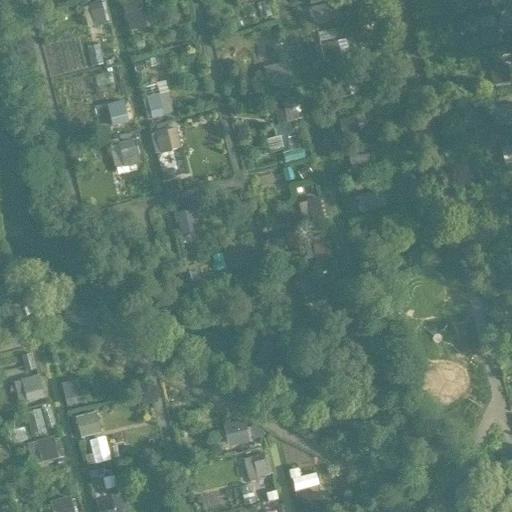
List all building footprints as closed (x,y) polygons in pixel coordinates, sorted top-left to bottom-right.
[(145,28),(137,0),(127,0),(122,2),(130,32),(145,28)] [(492,4),(490,0),(472,0),(475,8),(492,4)] [(105,25),(100,2),(88,5),(94,28),(105,25)] [(329,21),(325,5),(309,9),(313,25),(329,21)] [(500,42),(496,26),(480,30),(485,46),(500,42)] [(338,60),(335,44),(319,48),(323,64),(338,60)] [(292,80),(288,64),(283,65),(283,64),(263,69),(268,88),(287,83),(287,81),(292,80)] [(510,81),(506,65),(490,69),(494,85),(510,81)] [(348,97),(344,81),(328,85),(332,101),(348,97)] [(173,113),(164,82),(142,89),(150,120),(173,113)] [(300,117),(296,100),(293,101),(293,100),(282,102),(272,105),(277,124),(297,119),(297,117),(300,117)] [(130,124),(125,102),(113,105),(118,127),(130,124)] [(511,122),(511,105),(500,109),(504,124),(511,122)] [(357,134),(353,119),(337,123),(341,138),(357,134)] [(171,152),(165,129),(153,132),(159,155),(171,152)] [(139,164),(134,140),(117,144),(122,168),(139,164)] [(511,146),(502,149),(506,165),(511,163),(511,146)] [(367,171),(363,155),(348,159),(352,175),(367,171)] [(377,209),(373,194),(357,198),(361,213),(377,209)] [(326,217),(322,201),(317,202),(317,200),(306,203),(311,222),(322,220),(321,218),(326,217)] [(174,211),(178,225),(189,222),(186,208),(174,211)] [(386,246),(382,231),(367,234),(370,250),(386,246)] [(331,260),(325,237),(310,240),(316,264),(331,260)] [(0,304),(12,302),(7,281),(0,282),(0,304)] [(327,310),(324,299),(305,304),(308,314),(327,310)] [(107,333),(110,318),(63,307),(59,323),(107,333)] [(43,397),(37,376),(20,380),(26,402),(43,397)] [(82,403),(76,380),(61,384),(67,407),(82,403)] [(100,434),(95,412),(74,417),(80,439),(100,434)] [(249,443),(243,420),(222,425),(228,448),(249,443)] [(95,461),(111,459),(108,435),(92,437),(95,461)] [(56,459),(51,438),(26,444),(32,465),(56,459)] [(271,475),(266,457),(261,458),(261,457),(251,459),(256,480),(266,477),(266,476),(271,475)] [(314,511),(311,494),(294,497),(297,511),(314,511)] [(73,511),(69,497),(49,503),(51,511),(73,511)] [(112,511),(109,497),(93,500),(96,511),(112,511)]
